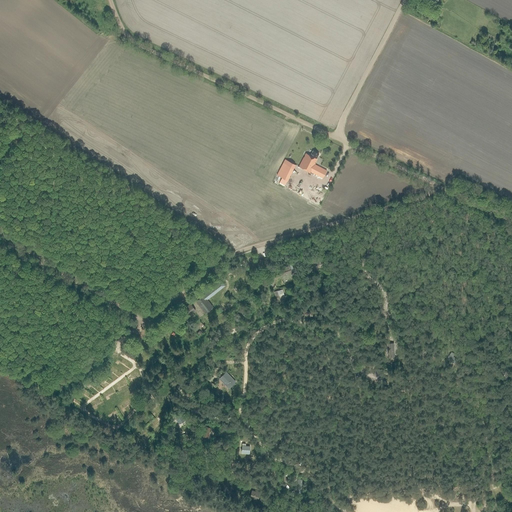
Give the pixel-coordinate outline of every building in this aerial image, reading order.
[(323,178),(327,170),(315,164),(317,159),(319,154),(313,151),(310,156),(306,153),(299,166),(310,172),(311,172),(323,178)] [(295,165),(285,159),(277,175),(287,180),(295,165)] [(323,261),(322,256),(316,257),(311,258),(313,266),(318,265),(322,264),(323,261)] [(282,275),(283,279),(294,275),(292,272),(289,265),(285,267),(285,268),(282,269),(280,270),(282,275)] [(205,313),(213,307),(207,300),(225,286),(221,281),(196,301),(205,313)] [(283,290),(274,292),(277,304),(281,303),(279,296),(284,294),(283,290)] [(185,319),(188,316),(195,310),(191,304),(180,312),(185,319)] [(234,328),(232,325),(224,331),(226,334),(234,328)] [(168,336),(161,327),(158,329),(165,338),(168,336)] [(454,363),(457,359),(453,356),(455,354),(451,352),(447,358),(454,363)] [(121,356),(119,359),(128,365),(130,361),(121,356)] [(381,370),(375,368),(373,376),(382,378),(384,371),(381,370)] [(226,372),(219,378),(229,388),(235,382),(226,372)] [(98,390),(101,387),(93,379),(90,382),(98,390)] [(119,388),(129,383),(127,379),(117,384),(119,388)] [(106,397),(116,392),(114,388),(104,393),(106,397)] [(94,407),(104,402),(102,398),(92,403),(94,407)] [(122,409),(132,404),(130,400),(120,405),(122,409)] [(118,410),(109,415),(111,419),(120,414),(118,410)] [(186,420),(180,411),(173,416),(175,417),(173,419),(174,420),(176,419),(179,425),(186,420)] [(158,418),(150,425),(152,428),(161,421),(158,418)] [(211,427),(205,425),(204,426),(202,425),(201,428),(203,429),(201,435),(208,437),(211,427)] [(140,442),(149,434),(146,431),(138,439),(140,442)] [(242,444),(242,453),(250,454),(250,446),(246,446),(246,444),(242,444)] [(260,493),(258,493),(252,491),(250,497),(258,499),(260,493)]
